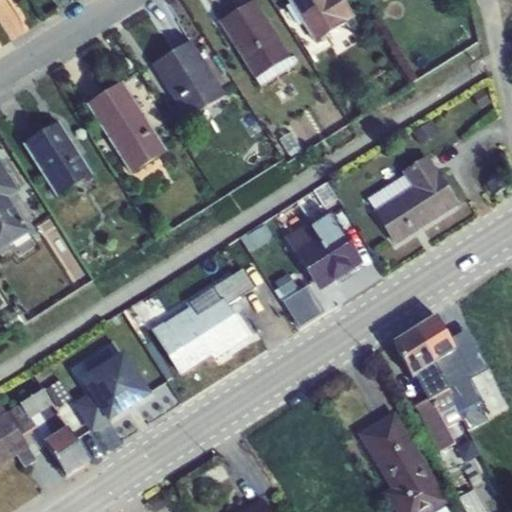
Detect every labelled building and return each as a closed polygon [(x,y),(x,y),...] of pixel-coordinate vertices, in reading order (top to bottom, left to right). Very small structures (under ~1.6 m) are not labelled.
[(254,0),(220,22),(257,80),(291,58),(254,0)] [(289,0),(316,43),(356,18),(344,0),(289,0)] [(192,41),(152,65),(187,120),(188,120),(207,109),(227,97),(192,41)] [(122,82),(87,104),(132,175),(167,153),(122,82)] [(207,109),(188,120),(194,131),(213,119),(207,109)] [(284,120),(270,129),(278,143),(292,134),(284,120)] [(432,120),(413,132),(421,144),(439,133),(432,120)] [(59,122),(24,144),(58,198),(93,176),(59,122)] [(376,211),(373,212),(395,246),(459,205),(428,156),(403,172),(405,175),(412,187),(376,211)] [(1,160),(0,159),(0,251),(31,232),(10,198),(20,191),(1,160)] [(488,178),(487,184),(494,196),(508,188),(500,176),(494,174),(488,178)] [(412,187),(405,175),(368,199),(376,211),(412,187)] [(310,222),(286,238),(320,292),(335,282),(338,286),(367,267),(331,211),(311,224),(310,222)] [(247,234),(241,237),(250,253),(274,238),(267,225),(248,236),(247,234)] [(190,307),(153,331),(181,376),(213,356),(215,360),(250,338),(216,284),(186,303),(190,307)] [(288,298),(301,326),(325,315),(312,287),(288,298)] [(458,306),(437,316),(451,342),(472,331),(458,306)] [(437,316),(414,330),(435,364),(445,357),(455,350),(451,342),(437,316)] [(414,330),(393,343),(412,379),(415,377),(435,364),(414,330)] [(78,401),(91,429),(153,399),(130,352),(81,376),(90,395),(78,401)] [(445,357),(435,364),(458,408),(468,430),(482,422),(463,389),(445,357)] [(435,364),(415,377),(427,400),(415,406),(439,452),(455,443),(442,418),(458,408),(435,364)] [(8,413),(0,417),(0,467),(18,456),(25,468),(37,460),(33,454),(47,446),(45,443),(69,428),(45,389),(8,413)] [(384,493),(396,511),(435,511),(447,505),(450,503),(395,413),(358,436),(391,489),(384,493)] [(90,461),(69,428),(45,443),(47,446),(66,476),(90,461)] [(272,511),(263,498),(242,511),(272,511)]
